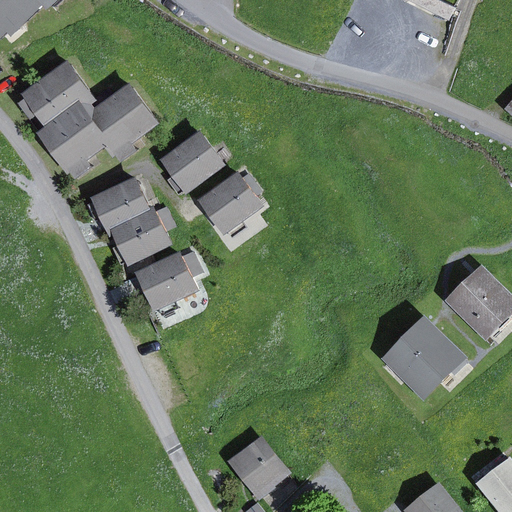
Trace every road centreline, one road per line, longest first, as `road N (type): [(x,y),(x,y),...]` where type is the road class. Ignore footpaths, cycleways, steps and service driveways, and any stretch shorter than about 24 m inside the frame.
road 1 (residential): [(0,117),(60,205),(211,511)]
road 2 (residential): [(185,0),(273,50),(427,97),(511,137)]
